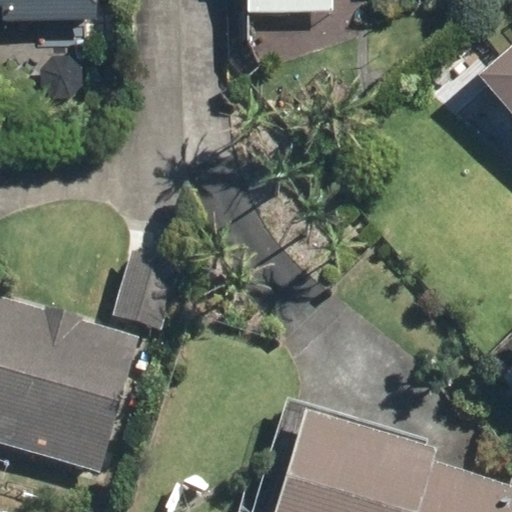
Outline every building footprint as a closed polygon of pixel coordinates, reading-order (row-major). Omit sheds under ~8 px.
[(0,0),(0,26),(93,25),(92,0),(0,0)] [(511,54),(477,85),(511,125),(511,54)] [(132,253),(112,319),(157,333),(177,267),(132,253)] [(0,302),(0,449),(99,478),(139,342),(0,302)] [(303,416),(274,511),(511,511),(511,491),(428,467),(432,453),(303,416)]
